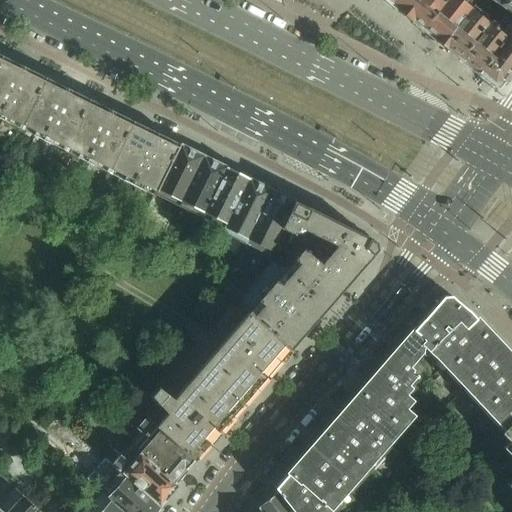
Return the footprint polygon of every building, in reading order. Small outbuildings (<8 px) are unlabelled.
[(385,0),(404,15),(415,0),(385,0)] [(422,29),(444,0),(415,0),(404,15),(422,29)] [(458,0),(444,0),(422,29),(440,44),(469,8),(458,0)] [(511,15),(491,0),(474,0),(469,8),(487,23),(505,38),(499,46),(511,55),(511,15)] [(511,0),(491,0),(511,15),(511,0)] [(469,8),(440,44),(459,59),(487,23),(469,8)] [(505,38),(487,23),(459,59),(494,87),(501,86),(511,71),(511,55),(499,46),(505,38)] [(24,67),(2,56),(0,59),(0,112),(1,113),(24,67)] [(46,78),(24,67),(1,113),(23,124),(46,78)] [(68,88),(46,78),(23,124),(44,135),(68,88)] [(89,99),(68,88),(44,135),(66,146),(89,99)] [(111,110),(89,99),(66,146),(88,157),(111,110)] [(132,121),(111,110),(88,157),(109,167),(132,121)] [(155,132),(132,121),(109,167),(119,172),(117,177),(129,183),(131,178),(155,132)] [(177,143),(155,132),(131,178),(154,190),(155,187),(177,143)] [(200,155),(177,143),(155,187),(179,198),(200,155)] [(200,155),(179,198),(176,204),(191,212),(194,206),(202,210),(224,166),(200,155)] [(247,178),(224,166),(202,210),(226,222),(247,178)] [(270,189),(247,178),(226,222),(223,226),(246,237),(270,189)] [(282,228),(295,202),(270,189),(246,237),(243,243),(269,254),(272,247),(282,228)] [(378,250),(376,243),(295,202),(282,228),(272,247),(296,259),(303,250),(304,249),(305,249),(336,277),(346,286),(378,250)] [(346,286),(336,277),(305,249),(304,249),(303,250),(296,259),(293,262),(286,270),(328,307),(346,286)] [(328,307),(286,270),(268,290),(310,327),(328,307)] [(310,327),(268,290),(248,311),(253,315),(291,349),(310,327)] [(443,297),(417,327),(426,337),(423,341),(426,346),(430,350),(436,342),(468,310),(451,296),(443,297)] [(468,310),(436,342),(430,350),(445,368),(488,329),(470,309),(468,310)] [(152,395),(168,413),(156,427),(195,461),(198,457),(197,457),(266,378),(291,349),(253,315),(179,401),(159,387),(152,395)] [(415,360),(419,357),(425,350),(426,346),(423,341),(426,337),(417,327),(415,325),(379,366),(381,367),(408,391),(422,375),(420,373),(422,370),(421,369),(422,367),(415,360)] [(488,329),(445,368),(463,387),(506,348),(488,329)] [(511,354),(506,348),(463,387),(481,407),(511,378),(511,354)] [(415,398),(408,391),(381,367),(363,388),(404,427),(415,415),(406,408),(415,398)] [(511,378),(481,407),(498,427),(499,426),(511,414),(511,378)] [(363,388),(345,408),(388,446),(404,427),(363,388)] [(345,408),(327,429),(370,467),(388,446),(345,408)] [(511,414),(499,426),(504,430),(501,433),(509,442),(503,447),(511,456),(511,480),(508,485),(511,489),(511,414)] [(195,461),(156,427),(147,419),(138,430),(142,434),(131,445),(134,447),(176,483),(182,480),(186,475),(187,469),(192,463),(195,461)] [(327,429),(309,450),(352,487),(370,467),(327,429)] [(48,436),(44,440),(51,446),(54,442),(48,436)] [(176,483),(134,447),(124,458),(121,456),(114,465),(121,472),(161,506),(167,499),(165,498),(165,497),(170,496),(175,489),(176,485),(176,484),(176,483)] [(309,450),(292,469),(334,508),(352,487),(309,450)] [(155,511),(161,506),(121,472),(118,469),(100,490),(112,501),(124,511),(155,511)] [(334,508),(292,469),(280,483),(304,511),(334,511),(337,510),(334,508)] [(304,511),(280,483),(275,488),(279,492),(279,493),(294,511),(304,511)] [(41,511),(15,488),(0,505),(0,507),(5,511),(41,511)] [(294,511),(279,493),(279,492),(258,508),(261,511),(294,511)] [(124,511),(112,501),(102,511),(124,511)]
